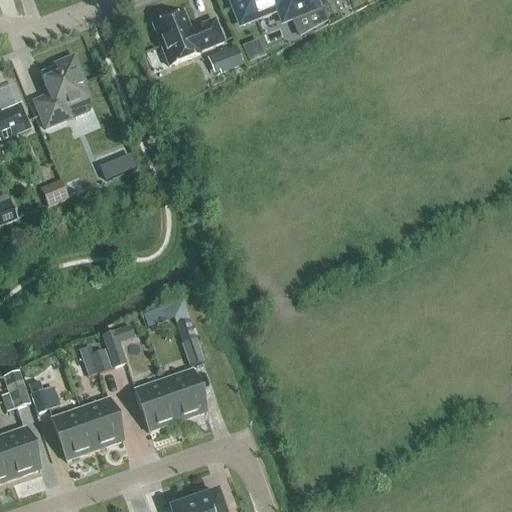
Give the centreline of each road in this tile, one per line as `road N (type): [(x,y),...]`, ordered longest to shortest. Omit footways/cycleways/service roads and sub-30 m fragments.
road 1 (residential): [(44,511),(230,445),(245,451),(266,511)]
road 2 (residential): [(116,0),(41,29),(0,27)]
